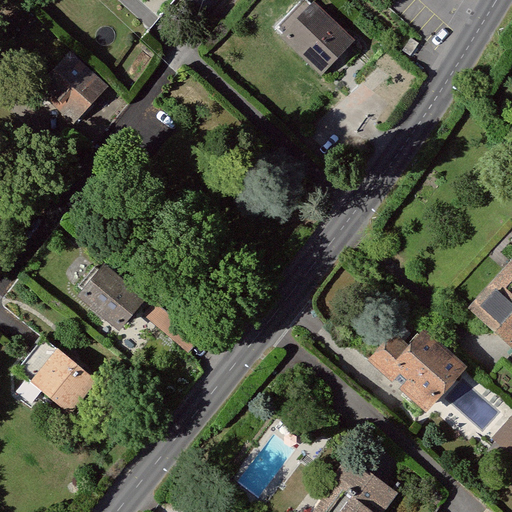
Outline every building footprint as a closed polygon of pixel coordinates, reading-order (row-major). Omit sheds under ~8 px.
[(184,0),(196,10),(198,8),(204,0),(184,0)] [(204,0),(198,8),(206,14),(218,0),(204,0)] [(355,40),(314,2),(279,38),(320,77),(355,40)] [(72,50),(37,87),(75,123),(110,85),(72,50)] [(511,262),(469,309),(511,347),(511,262)] [(148,298),(106,263),(79,295),(121,330),(148,298)] [(155,302),(145,315),(189,352),(195,345),(200,340),(155,302)] [(427,414),(468,368),(425,330),(410,347),(394,333),(368,362),(427,414)] [(32,381),(59,348),(44,338),(19,371),(32,381)] [(98,380),(59,348),(32,381),(71,413),(98,380)] [(511,417),(493,440),(511,456),(511,417)] [(355,497),(375,511),(385,511),(400,493),(352,457),(336,475),(341,479),(337,483),(346,491),(355,497)] [(375,511),(355,497),(343,511),(329,511),(346,491),(337,483),(315,511),(375,511)]
